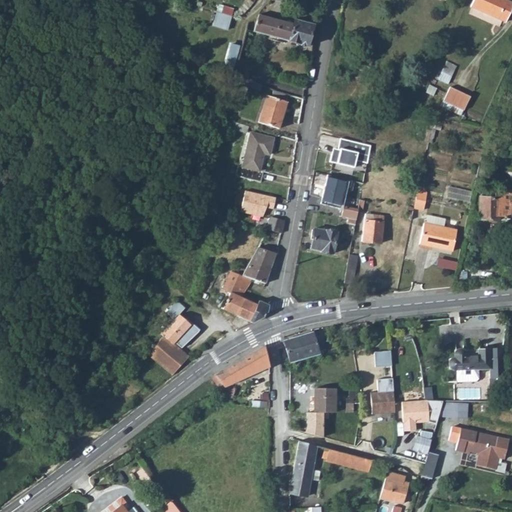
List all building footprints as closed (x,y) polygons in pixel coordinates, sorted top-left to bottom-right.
[(472,0),(470,5),(470,6),(503,24),(511,7),(511,5),(502,0),(472,0)] [(219,3),(214,25),(229,29),(234,7),(219,3)] [(292,24),(258,15),(253,32),(289,41),(288,42),(307,47),(313,25),(293,20),(292,24)] [(238,57),(234,71),(247,78),(251,61),(238,57)] [(438,78),(448,82),(457,65),(447,60),(438,78)] [(446,90),(440,104),(460,114),(466,100),(446,90)] [(286,103),(267,96),(259,122),(279,128),(286,103)] [(271,139),(251,134),(244,166),(236,165),(234,175),(260,181),(262,171),(257,170),(261,153),(268,154),(271,139)] [(370,145),(341,138),(338,150),(333,149),(330,162),(352,167),(354,159),(367,162),(370,145)] [(333,177),(326,175),(319,200),(339,206),(345,186),(350,188),(352,179),(334,174),(333,177)] [(450,185),(447,196),(471,201),(473,190),(450,185)] [(274,195),(244,189),(240,210),(261,214),(265,205),(272,206),(274,195)] [(418,201),(416,209),(426,211),(430,194),(420,192),(418,201)] [(511,208),(510,208),(510,203),(511,195),(495,194),(494,201),(481,200),(480,219),(500,221),(500,232),(511,232),(511,208)] [(416,201),(409,200),(407,216),(412,217),(416,201)] [(358,208),(344,205),(342,218),(349,219),(348,224),(355,226),(357,213),(358,208)] [(274,214),(267,226),(281,231),(285,219),(285,218),(274,214)] [(385,216),(365,214),(363,242),(382,244),(385,216)] [(423,225),(418,246),(450,254),(456,233),(423,225)] [(337,233),(317,229),(313,249),(322,251),(322,252),(333,254),(337,233)] [(259,243),(251,258),(272,266),(277,250),(259,243)] [(349,255),(346,275),(355,276),(359,256),(349,255)] [(437,266),(457,269),(458,260),(438,257),(437,266)] [(251,258),(243,272),(255,276),(267,281),(272,266),(251,258)] [(230,292),(224,307),(238,313),(245,297),(242,296),(255,276),(243,272),(229,267),(222,288),(230,292)] [(165,329),(167,330),(176,339),(178,338),(194,321),(184,310),(189,304),(181,296),(170,307),(178,315),(165,329)] [(245,297),(238,313),(254,320),(263,316),(270,309),(272,302),(262,297),(259,303),(245,297)] [(194,321),(178,338),(185,345),(201,328),(194,321)] [(161,336),(150,348),(173,371),(191,354),(176,339),(167,330),(161,336)] [(312,332),(284,341),(290,362),(318,354),(317,351),(323,350),(320,340),(315,342),(312,332)] [(246,356),(215,374),(224,387),(269,367),(264,345),(246,356)] [(499,378),(503,349),(478,349),(478,357),(465,357),(465,354),(465,352),(463,351),(462,350),(460,350),(458,350),(456,351),(455,352),(454,354),(454,358),(452,358),(450,360),(449,362),(449,363),(449,365),(450,367),(451,368),(453,370),(456,369),(457,382),(476,381),(478,379),(478,369),(488,368),(489,378),(499,378)] [(390,351),(374,352),(375,367),(391,366),(390,351)] [(372,414),(395,412),(392,378),(377,379),(378,392),(370,392),(372,414)] [(335,389),(313,389),(313,412),(306,412),(306,432),(323,435),(322,413),(335,413),(335,389)] [(425,400),(401,402),(404,431),(416,430),(415,423),(429,422),(436,424),(438,417),(442,401),(425,400)] [(467,403),(442,401),(438,417),(467,419),(467,403)] [(451,427),(448,440),(457,442),(455,450),(463,452),(464,450),(478,453),(476,465),(495,470),(497,457),(504,459),(508,440),(451,427)] [(428,452),(431,440),(415,436),(412,450),(427,454),(428,452)] [(300,444),(291,497),(308,500),(311,483),(315,463),(369,476),(373,462),(355,458),(300,444)] [(437,455),(428,452),(427,454),(422,474),(430,477),(437,455)] [(313,473),(311,483),(319,485),(321,475),(313,473)] [(382,499),(405,504),(410,484),(404,482),(405,478),(388,474),(386,479),(382,499)] [(179,511),(171,501),(163,507),(167,511),(179,511)]
